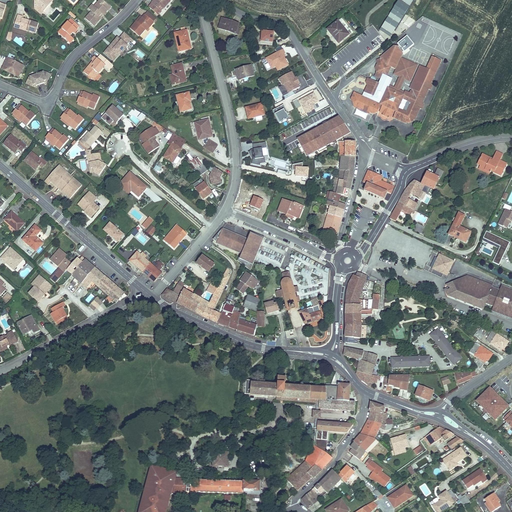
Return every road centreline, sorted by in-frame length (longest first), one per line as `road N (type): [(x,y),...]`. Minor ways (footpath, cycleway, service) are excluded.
road 1 (residential): [(360,155),(360,139),(287,24),(223,0)]
road 2 (residential): [(225,211),(235,147),(205,18)]
road 3 (secondary): [(329,356),(249,344),(147,293)]
road 4 (secondary): [(147,293),(0,165)]
road 5 (residential): [(0,84),(47,100),(79,49),(137,0)]
road 6 (tertiary): [(0,371),(147,293)]
road 7 (residential): [(365,392),(355,431),(293,510)]
road 8 (residential): [(225,211),(341,266)]
road 9 (residential): [(212,227),(121,144)]
